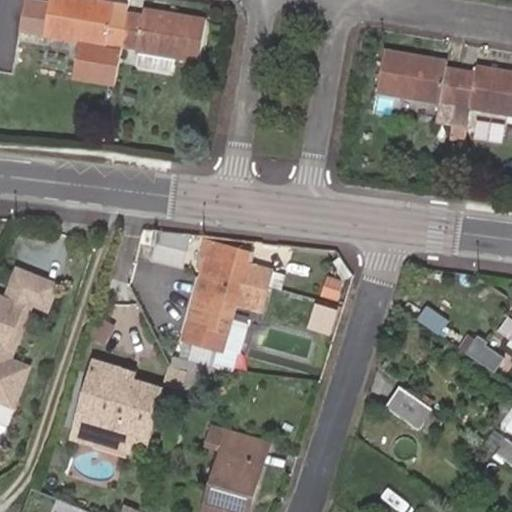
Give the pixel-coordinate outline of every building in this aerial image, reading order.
[(122,48),(128,14),(113,11),(114,5),(83,0),(49,0),(49,4),(28,0),(25,0),(20,30),(44,35),(81,41),(107,46),(104,64),(119,67),(122,48)] [(143,16),(128,14),(122,48),(139,51),(173,57),(198,62),(205,21),(144,10),(143,16)] [(81,41),(78,59),(104,64),(107,46),(81,41)] [(173,57),(139,51),(136,68),(170,74),(173,57)] [(438,119),(453,123),(456,105),(462,71),(447,68),(448,63),(386,52),(379,92),(441,103),(438,119)] [(116,85),(119,67),(104,64),(78,59),(74,78),(116,85)] [(478,74),(462,71),(456,105),(471,107),(471,109),(511,116),(511,73),(479,68),(478,74)] [(181,264),(184,237),(157,235),(154,261),(181,264)] [(190,258),(206,262),(211,243),(195,239),(190,258)] [(222,352),(235,307),(258,314),(270,272),(246,265),(249,254),(211,243),(206,262),(188,324),(183,341),(222,352)] [(6,300),(0,297),(0,403),(12,408),(27,370),(8,363),(31,306),(40,282),(17,273),(6,300)] [(56,289),(40,282),(31,306),(47,313),(56,289)] [(499,368),(509,352),(478,333),(468,350),(499,368)] [(74,419),(131,438),(146,443),(163,391),(127,379),(126,384),(119,382),(123,367),(95,358),(74,419)] [(209,382),(226,378),(224,373),(173,359),(170,368),(171,369),(182,391),(208,383),(207,382),(208,382),(209,382)] [(126,384),(127,379),(131,370),(123,367),(119,382),(126,384)] [(171,369),(170,368),(164,387),(182,392),(182,391),(171,369)] [(433,410),(400,387),(387,407),(420,429),(433,410)] [(433,410),(420,429),(433,438),(446,419),(433,410)] [(128,448),(131,438),(74,419),(71,429),(128,448)] [(496,432),(485,446),(498,455),(508,441),(496,432)] [(245,511),(248,503),(253,504),(270,446),(228,434),(205,511),(245,511)] [(498,455),(511,465),(511,443),(508,441),(498,455)] [(250,511),(253,504),(248,503),(245,511),(250,511)]
